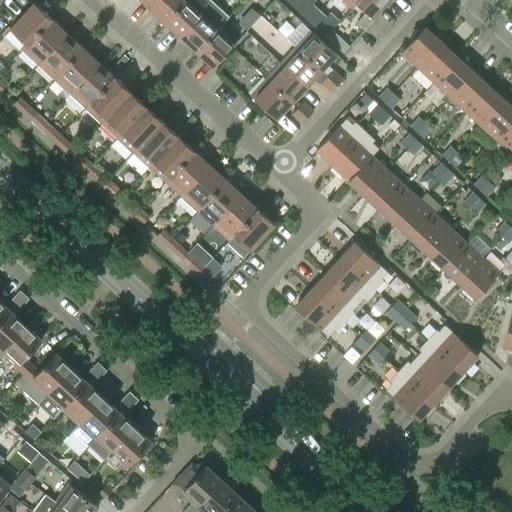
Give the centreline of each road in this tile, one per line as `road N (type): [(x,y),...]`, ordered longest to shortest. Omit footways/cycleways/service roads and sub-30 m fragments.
road 1 (residential): [(511,399),(496,400),(447,449),(417,462),(255,319),(252,290),(317,214),(317,201),(279,165)]
road 2 (tertiary): [(382,511),(0,170)]
road 3 (residential): [(0,258),(192,441)]
road 4 (residential): [(279,165),(97,0)]
road 5 (residential): [(279,165),(433,0)]
